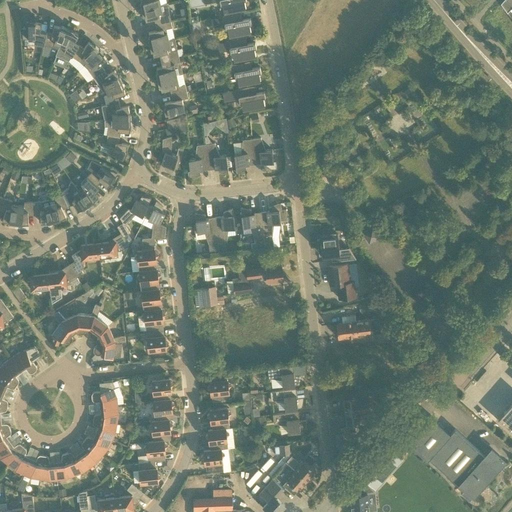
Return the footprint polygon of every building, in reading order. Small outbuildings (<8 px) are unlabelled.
[(142,10),(161,5),(159,0),(141,0),(142,2),(140,2),(142,10)] [(204,0),(205,3),(220,0),(221,5),(223,4),(224,12),(246,8),(245,0),(246,0),(204,0)] [(511,0),(504,0),(501,4),(508,13),(511,8),(511,0)] [(154,19),(156,25),(171,21),(167,4),(161,5),(142,10),(143,17),(145,16),(146,21),(154,19)] [(241,13),(239,14),(221,17),(222,25),(225,24),(226,29),(228,28),(229,36),(251,31),(250,24),(252,24),(251,18),(240,20),(239,15),(241,14),(241,13)] [(35,44),(44,45),(47,32),(41,31),(42,23),(36,22),(36,21),(29,21),(29,22),(27,22),(26,24),(26,25),(26,27),(26,28),(22,28),(23,40),(35,39),(35,44)] [(150,45),(169,40),(166,29),(172,28),(171,21),(156,25),(157,31),(149,32),(150,37),(148,37),(150,45)] [(60,46),(67,28),(61,26),(60,27),(54,26),(52,34),(47,32),(44,45),(53,47),(55,43),(60,46)] [(72,57),(79,46),(74,42),(78,35),(73,32),(73,31),(67,28),(60,46),(56,56),(69,61),(72,57)] [(218,43),(219,50),(230,48),(231,53),(233,52),(234,60),(256,56),(255,48),(256,48),(256,43),(245,45),(244,39),(246,38),(218,43)] [(160,54),(161,60),(179,56),(175,39),(169,40),(150,45),(151,52),(153,51),(154,56),(160,54)] [(84,66),(100,49),(95,45),(94,45),(88,42),(84,49),(79,46),(72,57),(80,62),(84,66)] [(94,77),(105,70),(101,65),(108,60),(104,55),(104,54),(100,49),(84,66),(89,70),(94,77)] [(161,60),(162,66),(157,68),(158,72),(156,72),(158,80),(183,74),(179,56),(161,60)] [(248,63),(251,63),(251,62),(218,68),(220,75),(235,73),(235,77),(237,77),(239,84),(261,80),(259,73),(261,72),(260,67),(250,69),(248,63)] [(101,91),(122,81),(120,75),(118,76),(115,70),(108,75),(105,70),(94,77),(99,85),(101,91)] [(56,81),(58,76),(51,73),(49,77),(49,78),(51,79),(56,81)] [(177,76),(179,75),(183,74),(158,80),(159,87),(161,87),(162,91),(170,89),(172,95),(187,91),(185,85),(179,86),(177,76)] [(106,105),(119,102),(118,96),(125,94),(124,88),(125,87),(122,81),(101,91),(102,91),(106,89),(108,94),(104,96),(106,105)] [(253,88),(255,88),(255,87),(223,93),(224,100),(239,98),(240,102),(242,102),(243,109),(265,105),(264,98),(265,97),(264,92),(254,94),(253,88)] [(71,97),(74,102),(82,98),(76,90),(70,94),(70,95),(71,97)] [(187,91),(172,95),(173,101),(165,103),(166,107),(164,107),(166,115),(185,111),(182,99),(188,98),(187,91)] [(113,120),(131,119),(131,112),(130,112),(128,106),(120,108),(119,102),(106,105),(108,114),(113,114),(113,120)] [(169,128),(181,125),(179,118),(167,120),(169,128)] [(228,125),(229,125),(230,128),(236,125),(234,118),(228,120),(228,121),(227,121),(228,125)] [(107,135),(120,137),(121,131),(129,132),(130,126),(131,126),(131,119),(113,120),(105,120),(105,127),(109,126),(107,135)] [(119,143),(120,137),(107,135),(106,144),(110,146),(108,152),(118,155),(117,157),(119,159),(120,159),(122,160),(124,159),(124,158),(125,158),(128,151),(126,151),(127,144),(119,143)] [(177,169),(184,149),(179,147),(177,155),(172,154),(172,137),(163,139),(163,152),(165,152),(162,164),(165,165),(164,169),(165,170),(167,171),(169,172),(171,173),(172,174),(174,168),(177,169)] [(252,139),(255,164),(264,163),(264,167),(266,168),(268,168),(270,168),(273,169),(275,169),(277,169),(276,161),(274,162),(272,150),(266,150),(261,138),(252,139)] [(246,165),(255,164),(252,139),(243,140),(241,153),(235,154),(237,173),(239,173),(241,172),(243,171),(245,170),(246,169),(246,165)] [(206,144),(209,170),(218,169),(219,172),(221,173),(223,173),(224,174),(227,174),(229,174),(226,155),(220,156),(215,143),(206,144)] [(200,171),(209,170),(206,144),(197,145),(195,159),(189,159),(190,171),(188,172),(189,179),(191,179),(193,178),(195,177),(197,176),(199,175),(201,174),(200,171)] [(87,177),(97,186),(101,181),(107,187),(111,182),(112,183),(116,177),(116,176),(117,175),(115,173),(114,172),(113,171),(110,171),(109,172),(100,167),(97,172),(94,170),(87,177)] [(20,173),(13,171),(11,179),(17,181),(20,173)] [(93,190),(97,186),(87,177),(81,184),(83,187),(79,190),(90,205),(95,201),(94,201),(99,196),(93,190)] [(84,209),(90,205),(79,190),(72,182),(70,184),(69,188),(61,192),(63,195),(68,207),(74,204),(77,211),(83,208),(84,209)] [(63,209),(68,207),(63,195),(55,199),(49,200),(54,222),(61,220),(61,219),(66,216),(63,209)] [(145,217),(151,206),(148,205),(151,199),(149,198),(147,198),(145,197),(143,197),(141,197),(140,201),(136,199),(131,210),(129,209),(120,218),(123,223),(117,227),(124,237),(130,233),(125,225),(137,213),(145,217)] [(15,224),(18,206),(12,205),(12,201),(4,198),(0,209),(0,210),(5,212),(3,220),(9,222),(9,223),(15,224)] [(48,224),(54,222),(49,200),(43,201),(34,202),(34,215),(40,215),(41,223),(47,223),(48,224)] [(151,206),(145,217),(154,222),(152,238),(142,239),(143,246),(156,245),(155,238),(165,237),(166,227),(160,224),(165,213),(162,211),(164,208),(163,207),(162,205),(160,204),(158,202),(157,201),(154,207),(151,206)] [(28,216),(34,215),(34,202),(24,202),(24,207),(18,206),(15,224),(22,225),(22,224),(29,224),(28,216)] [(270,211),(261,212),(263,238),(265,248),(274,247),(273,237),(274,224),(281,223),(281,221),(287,220),(286,209),(282,210),(281,203),(279,203),(277,204),(275,205),(273,205),(271,206),(269,207),(270,211)] [(263,238),(261,212),(252,213),(251,209),(249,209),(247,208),(245,208),(243,208),(241,208),(243,227),(244,234),(252,233),(254,239),(263,238)] [(215,218),(218,243),(227,242),(228,229),(235,228),(233,209),(231,209),(229,210),(227,211),(225,212),(224,213),(224,216),(215,218)] [(218,243),(215,218),(206,219),(205,215),(203,214),(201,214),(199,213),(197,213),(195,213),(197,225),(194,225),(195,233),(204,232),(209,244),(210,254),(219,253),(218,243)] [(363,233),(367,240),(377,234),(377,233),(373,227),(363,233)] [(338,234),(320,236),(320,239),(317,239),(318,249),(321,249),(322,255),(331,254),(332,261),(356,258),(349,247),(340,248),(338,234)] [(121,250),(129,246),(122,235),(114,240),(115,241),(109,242),(98,243),(100,257),(110,255),(111,261),(119,260),(121,259),(122,257),(121,250)] [(76,262),(71,266),(78,277),(83,273),(81,269),(84,267),(83,259),(100,257),(98,243),(81,245),(82,249),(72,256),(76,262)] [(140,271),(157,269),(154,269),(154,262),(156,262),(156,257),(158,253),(155,251),(155,249),(137,251),(137,253),(135,256),(138,259),(140,271)] [(281,266),(278,266),(276,257),(262,258),(263,262),(252,263),(253,277),(254,277),(254,282),(267,280),(267,281),(283,280),(281,266)] [(356,297),(354,281),(351,282),(348,263),(329,266),(330,273),(329,273),(330,285),(337,284),(339,299),(356,297)] [(65,272),(48,274),(49,287),(50,287),(52,304),(62,297),(60,286),(72,285),(72,284),(73,284),(74,286),(80,282),(77,277),(78,277),(71,266),(63,270),(65,272)] [(142,291),(159,289),(157,289),(156,282),(159,282),(158,277),(161,273),(157,271),(157,269),(140,271),(140,273),(137,276),(140,279),(142,291)] [(32,289),(49,287),(48,274),(31,276),(32,289)] [(251,282),(235,284),(236,293),(252,291),(251,282)] [(13,291),(20,302),(27,297),(19,287),(13,291)] [(194,290),(196,307),(219,304),(224,304),(223,296),(217,297),(215,287),(194,290)] [(144,311),(162,309),(159,309),(158,302),(161,302),(160,296),(163,293),(160,291),(159,289),(142,291),(142,293),(139,296),(143,298),(144,311)] [(7,321),(14,317),(1,299),(0,299),(0,311),(1,312),(0,312),(0,325),(4,326),(3,318),(5,318),(7,321)] [(391,303),(389,303),(381,304),(381,302),(360,305),(361,312),(381,308),(381,309),(389,308),(392,308),(391,303)] [(390,325),(389,308),(381,309),(383,326),(390,325)] [(97,317),(99,311),(94,309),(91,315),(78,314),(81,334),(82,334),(84,334),(85,333),(85,332),(88,333),(95,315),(97,317)] [(146,331),(161,329),(160,322),(163,322),(163,316),(165,313),(162,310),(162,309),(144,311),(144,312),(142,316),(145,318),(146,331)] [(80,335),(81,334),(78,314),(65,319),(62,320),(74,335),(76,333),(77,334),(78,335),(80,335)] [(62,320),(65,319),(62,315),(57,319),(60,323),(48,340),(58,344),(61,338),(63,339),(64,341),(64,342),(66,343),(68,344),(69,344),(71,343),(72,341),(73,340),(73,338),(72,337),(74,335),(62,320)] [(108,325),(97,317),(95,315),(88,333),(90,334),(90,335),(90,336),(91,338),(92,338),(108,325)] [(356,321),(358,337),(371,335),(371,332),(378,331),(376,318),(356,321)] [(354,337),(358,337),(356,321),(352,321),(352,322),(337,324),(338,339),(353,337),(354,337)] [(22,330),(16,323),(12,326),(17,334),(22,330)] [(115,340),(114,338),(108,325),(92,338),(93,339),(94,340),(95,341),(96,341),(97,343),(115,340)] [(161,329),(146,331),(149,351),(166,349),(166,347),(169,344),(165,341),(165,336),(162,336),(161,329)] [(121,343),(120,337),(114,338),(115,340),(97,343),(97,346),(96,347),(94,348),(94,350),(94,351),(94,353),(96,354),(97,355),(99,355),(101,355),(102,353),(113,358),(115,344),(121,343)] [(33,362),(41,356),(35,347),(17,354),(11,358),(21,373),(26,369),(28,372),(30,373),(31,373),(33,373),(36,371),(37,369),(37,368),(37,366),(33,362)] [(16,376),(21,373),(11,358),(4,363),(0,368),(0,372),(17,386),(19,383),(19,381),(19,380),(16,376)] [(301,377),(301,375),(294,375),(293,366),(268,369),(269,378),(282,380),(283,387),(299,385),(300,383),(300,381),(300,379),(301,377)] [(15,388),(17,386),(0,372),(0,390),(5,393),(8,387),(12,389),(13,389),(15,388)] [(214,394),(215,402),(230,400),(228,387),(231,384),(228,381),(227,373),(212,375),(213,381),(210,381),(210,383),(207,387),(211,389),(211,395),(214,394)] [(153,401),(171,399),(169,399),(169,392),(171,392),(171,386),(173,383),(170,381),(170,379),(152,381),(152,383),(150,386),(153,389),(155,401),(153,401)] [(118,406),(118,403),(117,398),(114,389),(115,388),(113,382),(100,383),(100,391),(95,392),(93,393),(92,394),(92,395),(92,399),(93,401),(94,402),(96,402),(100,402),(100,408),(118,406)] [(303,399),(303,397),(297,398),(296,389),(270,392),(271,401),(284,403),(285,409),(302,408),(302,406),(303,404),(303,402),(303,399)] [(3,398),(5,393),(0,390),(0,404),(8,406),(8,403),(8,401),(7,400),(3,398)] [(243,413),(251,412),(250,391),(242,392),(243,413)] [(369,412),(367,398),(358,399),(358,398),(344,400),(347,424),(361,423),(360,413),(369,412)] [(152,421),(171,419),(170,412),(172,412),(172,406),(175,403),(171,401),(171,399),(153,401),(154,403),(151,406),(154,409),(156,421),(152,421)] [(511,404),(498,420),(511,432),(511,404)] [(119,414),(118,410),(118,406),(100,408),(101,414),(96,414),(95,415),(94,416),(94,420),(117,424),(119,414)] [(208,430),(230,428),(228,415),(231,412),(228,410),(227,408),(210,410),(210,412),(207,415),(211,417),(211,423),(214,423),(215,429),(208,430)] [(306,422),(306,420),(300,421),(298,411),(273,414),(274,424),(287,425),(288,432),(296,431),(296,434),(303,433),(304,430),(305,427),(306,425),(306,422)] [(257,416),(257,425),(265,424),(264,416),(257,416)] [(0,432),(10,428),(9,425),(8,424),(6,424),(2,424),(1,418),(0,418),(0,432)] [(428,460),(429,459),(460,486),(461,484),(465,488),(461,492),(469,500),(504,461),(491,449),(491,450),(490,451),(489,450),(485,454),(487,455),(485,457),(455,429),(450,435),(432,418),(409,443),(428,460)] [(146,442),(169,440),(168,433),(171,432),(170,427),(173,424),(169,421),(169,420),(171,420),(171,419),(152,421),(152,423),(149,426),(152,429),(154,441),(146,442)] [(112,440),(113,438),(116,433),(117,424),(94,420),(93,423),(94,425),(95,426),(99,428),(96,433),(112,440)] [(90,425),(87,436),(92,437),(96,427),(90,425)] [(0,449),(11,442),(7,437),(11,434),(11,433),(11,432),(10,428),(0,432),(0,449)] [(204,451),(228,448),(227,436),(229,432),(226,430),(226,429),(230,428),(208,430),(208,432),(206,435),(209,438),(210,443),(212,443),(213,449),(204,451)] [(111,443),(112,440),(96,433),(94,439),(89,437),(88,437),(87,438),(84,440),(103,455),(109,448),(111,443)] [(97,463),(103,455),(84,440),(82,443),(82,444),(82,446),(85,449),(80,453),(90,467),(91,467),(93,465),(97,463)] [(138,463),(164,460),(163,453),(165,453),(165,448),(167,444),(164,442),(164,440),(169,440),(146,442),(147,444),(144,447),(147,450),(149,462),(138,463)] [(9,465),(23,447),(21,445),(19,444),(18,444),(14,447),(11,442),(0,449),(0,457),(1,459),(9,465)] [(282,455),(290,454),(289,444),(280,445),(282,455)] [(23,474),(31,458),(25,456),(27,452),(27,450),(26,449),(23,447),(9,465),(16,471),(23,474)] [(228,448),(204,451),(204,453),(201,456),(205,458),(205,464),(208,464),(209,471),(224,469),(222,456),(225,453),(222,450),(221,449),(228,448)] [(90,467),(80,453),(75,457),(72,453),(71,452),(69,452),(66,453),(75,476),(84,472),(90,467)] [(66,479),(75,476),(66,453),(63,455),(62,456),(62,457),(62,462),(56,462),(58,480),(66,479)] [(40,479),(44,456),(41,455),(39,456),(38,457),(36,461),(31,458),(23,474),(31,478),(40,479)] [(316,471),(312,467),(317,461),(311,455),(302,464),(292,456),(286,462),(294,468),(293,469),(307,481),(316,471)] [(58,480),(56,462),(50,463),(49,459),(48,457),(47,456),(44,456),(40,479),(50,481),(58,480)] [(164,460),(138,463),(141,483),(158,481),(158,479),(161,476),(157,473),(157,468),(154,468),(153,462),(164,461),(164,460)] [(272,477),(282,465),(278,462),(268,474),(272,477)] [(294,495),(307,481),(293,469),(289,474),(291,475),(286,480),(287,481),(283,485),(294,495)] [(264,507),(269,511),(278,511),(285,505),(276,498),(284,489),(273,479),(260,493),(269,501),(264,507)] [(375,489),(368,482),(363,488),(363,494),(360,495),(351,496),(350,496),(352,511),(369,511),(368,495),(375,494),(375,495),(376,495),(376,494),(375,490),(375,489)] [(132,484),(130,483),(126,488),(127,490),(133,494),(132,496),(115,498),(116,511),(127,511),(127,510),(133,509),(133,502),(135,501),(142,492),(132,484)] [(26,487),(20,484),(17,490),(23,493),(26,487)] [(67,496),(66,489),(58,490),(59,497),(67,496)] [(232,511),(233,498),(234,498),(234,497),(232,497),(231,491),(213,491),(213,498),(193,498),(192,511),(232,511)] [(7,510),(7,511),(34,511),(33,496),(22,493),(24,508),(7,510)] [(116,511),(115,498),(114,493),(111,493),(108,495),(105,495),(106,499),(97,500),(98,502),(96,502),(95,495),(87,496),(89,508),(89,509),(98,508),(98,511),(116,511)] [(88,498),(80,499),(81,509),(89,508),(88,498)]
